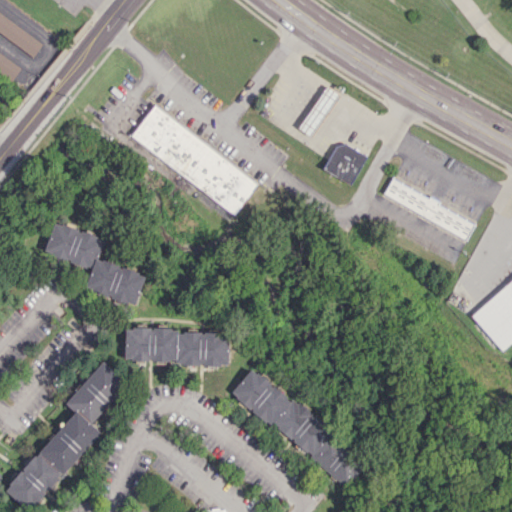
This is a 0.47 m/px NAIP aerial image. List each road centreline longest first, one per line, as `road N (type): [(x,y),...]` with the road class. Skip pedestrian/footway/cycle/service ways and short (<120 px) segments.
road 1 (residential): [(135,441),(149,441),(240,511),(304,504),(217,424),(173,402),(150,413),(137,435),(116,511)]
road 2 (secondary): [(511,150),(280,0)]
road 3 (tertiary): [(131,0),(0,150)]
road 4 (residential): [(92,324),(17,412),(0,412)]
road 5 (residential): [(92,324),(76,301),(55,295),(0,350)]
